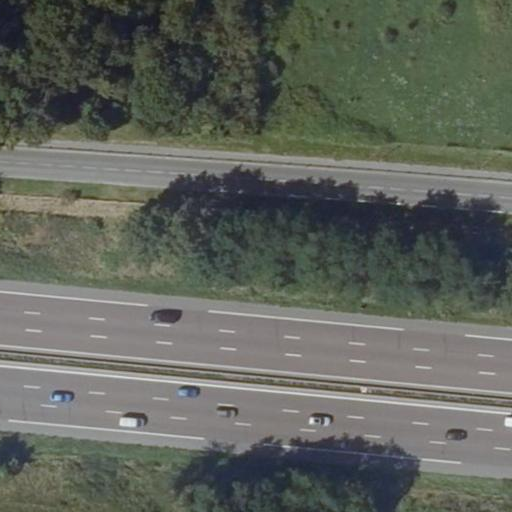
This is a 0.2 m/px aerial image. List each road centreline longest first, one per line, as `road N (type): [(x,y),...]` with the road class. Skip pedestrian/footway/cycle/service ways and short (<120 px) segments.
road 1 (motorway): [(511,366),(0,317)]
road 2 (motorway): [(0,399),(511,447)]
road 3 (secondary): [(511,198),(0,163)]
